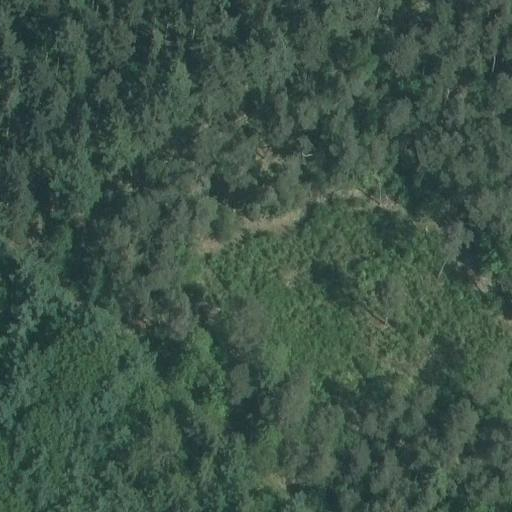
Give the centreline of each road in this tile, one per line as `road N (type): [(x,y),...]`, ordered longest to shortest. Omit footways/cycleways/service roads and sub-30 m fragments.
road 1 (track): [(27,255),(457,0)]
road 2 (track): [(307,511),(27,255)]
